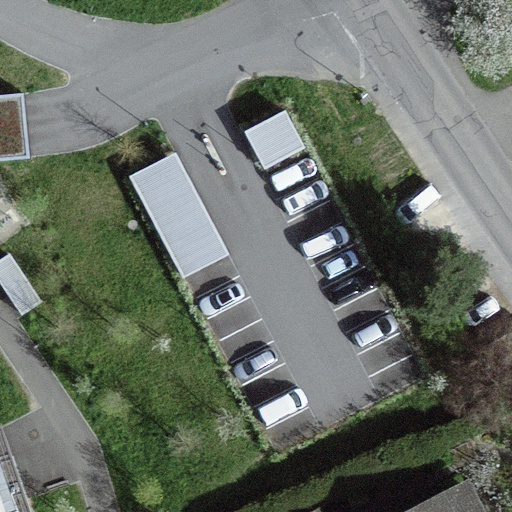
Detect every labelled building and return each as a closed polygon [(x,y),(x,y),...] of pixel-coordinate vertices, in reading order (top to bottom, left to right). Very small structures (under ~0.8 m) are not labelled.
[(28,119),(24,86),(0,88),(0,157),(31,154),(28,119)] [(245,126),(265,167),(309,145),(288,104),(245,126)] [(128,172),(182,277),(230,252),(176,147),(128,172)] [(0,279),(23,314),(45,299),(11,247),(0,254),(0,279)] [(0,511),(28,511),(0,434),(0,511)] [(504,511),(502,507),(492,511),(491,511),(469,468),(420,493),(382,511),(322,511),(318,504),(301,511),(504,511)]
